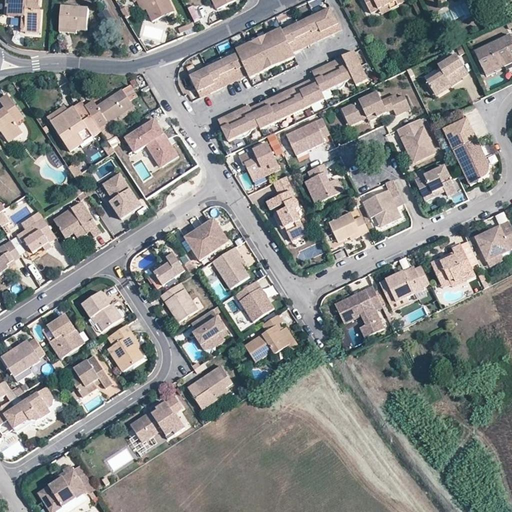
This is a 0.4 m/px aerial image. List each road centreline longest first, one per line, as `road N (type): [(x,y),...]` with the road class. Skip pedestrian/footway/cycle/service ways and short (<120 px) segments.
road 1 (residential): [(109,257),(164,341),(163,372),(1,480)]
road 2 (residential): [(331,0),(347,33),(339,52),(185,126)]
road 3 (residential): [(0,62),(126,67),(155,59)]
road 4 (residential): [(425,233),(297,297)]
road 5 (residential): [(297,297),(223,182)]
road 6 (residential): [(223,182),(109,257)]
road 7 (residential): [(109,257),(0,329)]
road 8 (residential): [(155,59),(270,5)]
